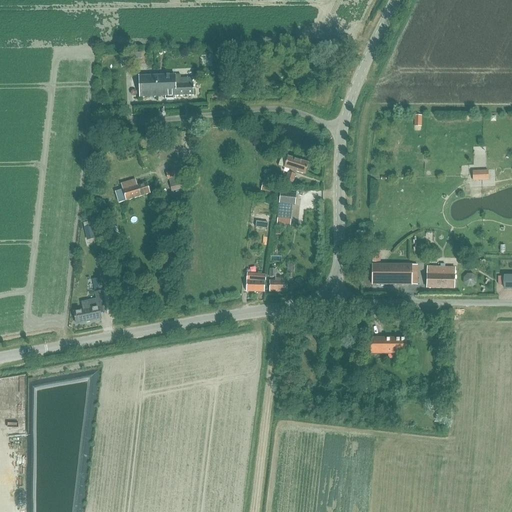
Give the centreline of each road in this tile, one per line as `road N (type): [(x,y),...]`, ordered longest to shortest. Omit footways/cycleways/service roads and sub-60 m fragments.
road 1 (tertiary): [(0,357),(334,297)]
road 2 (residential): [(340,129),(274,107),(137,121)]
road 3 (track): [(276,310),(253,511)]
road 4 (unclassified): [(511,303),(334,297)]
road 5 (tertiary): [(334,297),(340,129)]
road 6 (tertiary): [(340,129),(394,0)]
